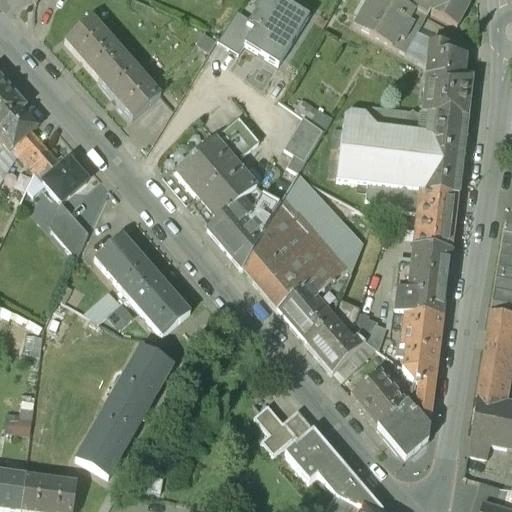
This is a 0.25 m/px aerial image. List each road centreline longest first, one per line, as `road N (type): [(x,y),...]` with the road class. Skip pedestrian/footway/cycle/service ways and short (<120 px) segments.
road 1 (tertiary): [(0,35),(411,511)]
road 2 (residential): [(511,60),(430,511)]
